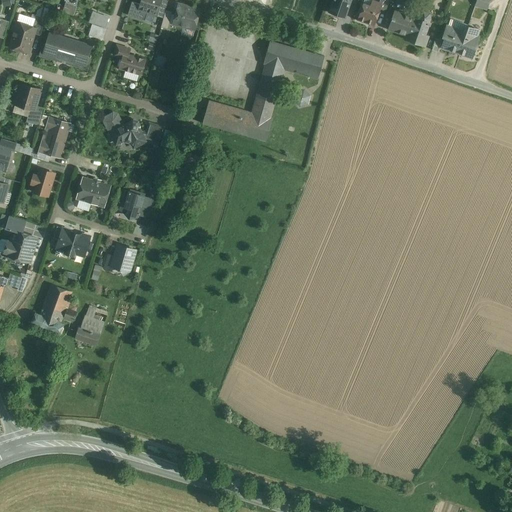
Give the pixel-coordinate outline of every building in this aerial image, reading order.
[(142,0),(139,10),(157,16),(161,0),(142,0)] [(165,0),(161,0),(157,16),(163,18),(166,10),(168,1),(165,0)] [(351,0),(332,0),(328,13),(345,19),(351,0)] [(370,6),(363,3),(357,20),(374,26),(380,9),(382,4),(379,3),(372,0),(370,6)] [(390,0),(379,0),(379,3),(382,4),(380,9),(386,11),(390,0)] [(476,0),(475,5),(487,10),(490,0),(476,0)] [(77,6),(71,4),(67,13),(74,15),(77,6)] [(199,10),(179,4),(174,24),(194,29),(199,10)] [(101,39),(110,16),(92,10),(88,22),(92,23),(88,34),(101,39)] [(172,12),(166,10),(163,18),(161,27),(168,29),(172,12)] [(413,17),(395,11),(388,29),(407,35),(413,17)] [(418,19),(413,17),(407,35),(405,39),(425,46),(428,36),(426,35),(430,23),(429,23),(431,18),(430,13),(424,11),(420,14),(418,19)] [(46,18),(36,16),(33,27),(36,28),(35,34),(41,36),(46,18)] [(9,22),(0,19),(0,37),(4,39),(9,22)] [(449,20),(447,26),(465,33),(467,26),(449,20)] [(33,27),(17,22),(16,25),(13,26),(12,30),(14,33),(10,47),(29,53),(35,34),(36,28),(33,27)] [(447,26),(444,34),(446,35),(442,47),(472,58),(477,42),(475,41),(478,30),(467,26),(465,33),(447,26)] [(93,45),(49,32),(45,47),(43,54),(54,57),(55,54),(60,56),(59,61),(69,64),(70,59),(76,61),(75,64),(86,67),(88,60),(93,45)] [(148,40),(156,42),(158,35),(151,33),(148,40)] [(442,40),(436,38),(432,50),(438,52),(442,40)] [(324,56),(270,41),(264,63),(272,65),(269,77),(270,78),(265,97),(275,100),(284,69),(318,78),(324,56)] [(127,48),(116,44),(113,56),(122,59),(124,53),(129,54),(130,53),(127,48)] [(129,54),(124,53),(122,59),(119,69),(142,75),(146,60),(129,54)] [(41,90),(21,85),(15,104),(30,108),(35,110),(36,106),(41,90)] [(304,91),(298,93),(296,100),(300,105),(307,103),(309,97),(304,91)] [(253,114),(209,101),(203,124),(266,141),(272,118),(271,117),(275,102),(265,99),(262,107),(255,105),(253,114)] [(35,110),(30,108),(26,122),(40,126),(45,109),(36,106),(35,110)] [(67,123),(50,118),(47,127),(51,128),(47,143),(43,142),(40,151),(59,157),(67,133),(64,132),(67,123)] [(136,124),(133,123),(133,122),(130,123),(128,123),(126,124),(125,126),(122,125),(121,128),(114,132),(113,136),(115,140),(120,141),(125,138),(126,141),(129,142),(131,141),(132,142),(132,143),(133,146),(136,147),(139,146),(139,144),(145,141),(144,141),(147,133),(140,131),(138,128),(139,126),(137,123),(136,124)] [(164,128),(150,123),(147,133),(144,141),(145,141),(159,145),(164,128)] [(174,131),(164,128),(159,145),(159,148),(168,151),(174,131)] [(16,143),(2,139),(0,146),(12,149),(12,150),(14,150),(16,143)] [(0,146),(0,145),(0,169),(5,171),(12,150),(12,149),(0,146)] [(164,162),(155,159),(152,169),(162,171),(164,162)] [(38,176),(34,175),(31,183),(35,185),(33,192),(48,196),(54,174),(40,169),(38,176)] [(110,186),(83,178),(77,198),(78,198),(79,200),(84,201),(85,200),(96,204),(97,205),(101,206),(103,206),(104,206),(110,186)] [(144,197),(130,192),(127,201),(124,200),(121,210),(130,217),(138,217),(139,214),(140,214),(140,213),(139,213),(144,197)] [(150,198),(144,197),(139,213),(140,213),(145,215),(150,198)] [(26,221),(10,216),(6,229),(14,231),(22,234),(26,221)] [(57,227),(54,238),(59,240),(63,228),(57,227)] [(78,236),(73,234),(72,231),(63,228),(59,240),(57,248),(65,250),(67,254),(72,256),(76,254),(84,256),(90,237),(81,234),(78,236)] [(22,234),(14,231),(11,242),(7,241),(4,252),(7,253),(6,255),(12,257),(14,259),(17,260),(20,259),(30,262),(37,238),(22,234)] [(135,250),(119,245),(115,257),(112,266),(113,266),(121,268),(124,274),(129,271),(135,250)] [(115,257),(109,255),(105,268),(112,270),(113,266),(112,266),(115,257)] [(91,277),(97,279),(102,266),(95,264),(91,277)] [(22,277),(10,273),(8,278),(6,285),(7,285),(18,288),(22,277)] [(8,278),(0,275),(0,299),(4,287),(7,285),(6,285),(8,278)] [(72,292),(52,284),(44,304),(55,308),(53,313),(64,317),(68,309),(70,302),(71,301),(70,301),(70,299),(72,292)] [(55,308),(44,304),(40,315),(35,313),(32,322),(33,323),(61,334),(64,324),(61,323),(63,317),(64,317),(53,313),(55,308)] [(108,312),(89,306),(86,316),(105,322),(108,312)] [(77,312),(68,309),(64,317),(65,318),(64,320),(70,322),(71,320),(74,321),(77,312)] [(86,316),(85,315),(81,328),(101,334),(105,322),(86,316)] [(81,328),(79,327),(75,338),(97,346),(101,334),(81,328)]
